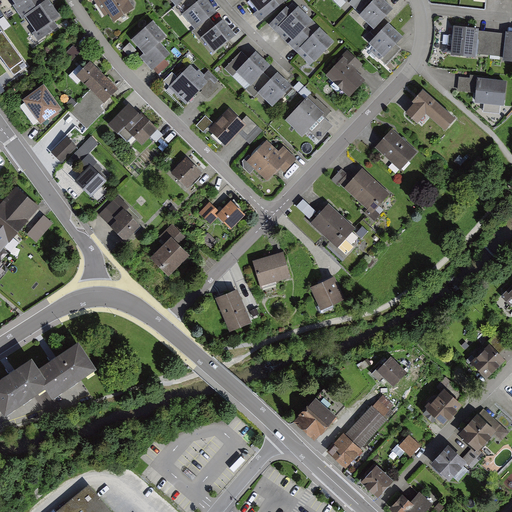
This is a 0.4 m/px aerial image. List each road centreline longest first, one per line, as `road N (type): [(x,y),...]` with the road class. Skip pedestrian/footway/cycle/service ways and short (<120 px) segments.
road 1 (residential): [(271,216),(111,59),(69,0)]
road 2 (residential): [(271,216),(415,62),(423,28),(418,0)]
road 3 (residential): [(371,511),(511,365)]
road 4 (residential): [(0,127),(91,249),(100,297)]
road 5 (tertiary): [(283,433),(163,327)]
road 6 (residential): [(163,327),(271,216)]
